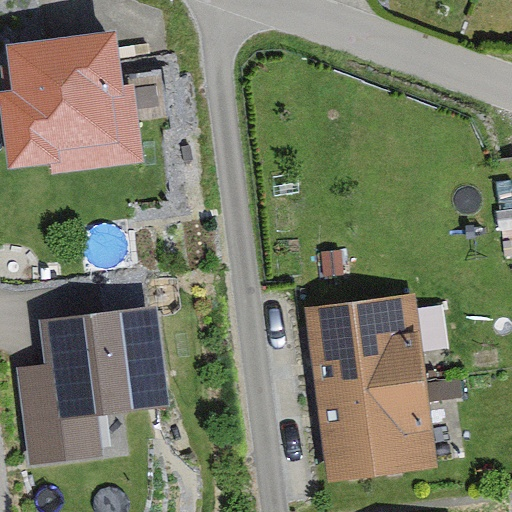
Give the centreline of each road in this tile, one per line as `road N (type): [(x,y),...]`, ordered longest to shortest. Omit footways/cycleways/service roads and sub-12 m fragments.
road 1 (residential): [(220,0),(223,78),(281,511)]
road 2 (residential): [(511,93),(242,0)]
